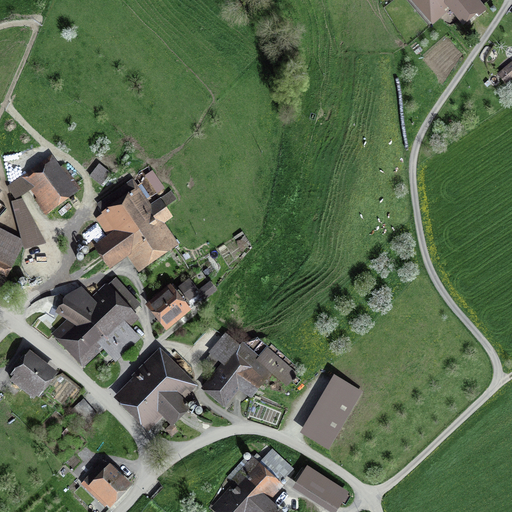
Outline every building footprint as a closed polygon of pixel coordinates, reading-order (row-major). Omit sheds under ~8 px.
[(450,1),(449,0),(419,0),(433,16),(447,4),(450,1)] [(447,4),(463,23),(482,7),(476,0),(449,0),(450,1),(447,4)] [(511,63),(499,75),(506,83),(511,77),(511,63)] [(16,197),(31,186),(38,196),(55,184),(45,173),(58,164),(52,156),(9,187),(16,197)] [(99,163),(90,174),(102,183),(110,172),(99,163)] [(55,184),(38,196),(49,211),(77,190),(58,164),(45,173),(55,184)] [(120,232),(99,247),(110,263),(131,248),(141,262),(166,245),(169,249),(175,245),(170,237),(172,236),(168,230),(163,230),(159,224),(169,217),(159,201),(150,207),(133,182),(101,205),(120,232)] [(19,202),(13,203),(25,247),(41,243),(19,202)] [(19,244),(0,234),(0,282),(3,278),(5,279),(20,250),(19,244)] [(93,287),(85,294),(81,290),(66,299),(66,302),(61,310),(66,314),(70,318),(54,333),(59,338),(62,334),(84,358),(101,342),(116,358),(137,339),(127,328),(136,320),(133,317),(142,309),(114,279),(98,292),(93,287)] [(176,291),(186,303),(198,293),(188,281),(176,291)] [(203,299),(215,290),(210,284),(198,293),(203,299)] [(186,303),(176,291),(174,288),(170,292),(167,288),(160,293),(159,293),(152,298),(156,303),(152,307),(167,325),(189,306),(186,303)] [(247,353),(229,337),(205,365),(218,376),(208,387),(224,401),(240,382),(247,388),(245,391),(252,397),(274,371),(292,386),(300,376),(275,354),(266,364),(250,349),(247,353)] [(39,392),(53,375),(31,357),(11,380),(34,397),(38,392),(39,392)] [(165,358),(123,399),(146,422),(159,410),(171,422),(186,407),(174,395),(188,381),(165,358)] [(363,392),(334,375),(300,432),(329,450),(363,392)] [(39,392),(36,395),(61,416),(64,411),(59,407),(39,392)] [(80,424),(92,413),(82,402),(70,412),(80,424)] [(97,420),(92,413),(80,424),(85,430),(97,420)] [(62,434),(58,440),(66,446),(70,440),(62,434)] [(260,468),(278,484),(289,472),(272,456),(260,468)] [(226,497),(218,506),(224,511),(279,511),(264,498),(278,484),(260,468),(252,460),(232,482),(240,489),(229,500),(226,497)] [(89,480),(112,503),(126,487),(122,483),(127,479),(114,467),(109,473),(102,466),(89,480)] [(349,493),(307,467),(296,485),(338,511),(349,493)] [(158,494),(169,505),(174,499),(164,489),(158,494)] [(169,505),(158,494),(153,500),(163,510),(169,505)]
